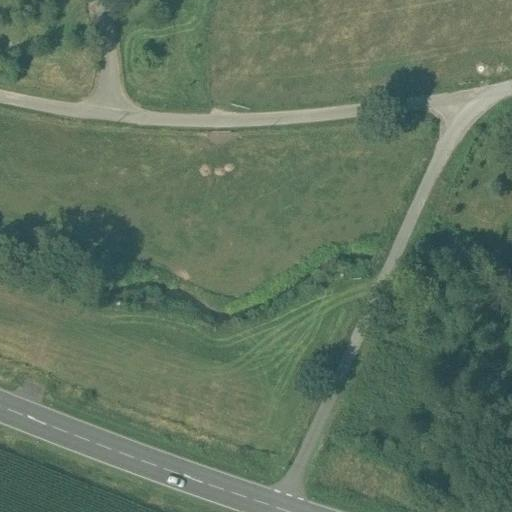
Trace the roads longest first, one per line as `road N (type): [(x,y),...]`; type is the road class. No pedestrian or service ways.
road 1 (unclassified): [(468,98),(262,119),(110,114),(0,95)]
road 2 (unclassified): [(285,511),(382,274),(468,98)]
road 3 (secondary): [(281,511),(0,406)]
